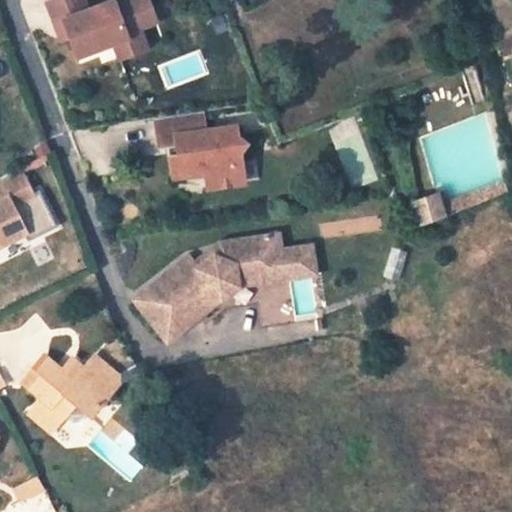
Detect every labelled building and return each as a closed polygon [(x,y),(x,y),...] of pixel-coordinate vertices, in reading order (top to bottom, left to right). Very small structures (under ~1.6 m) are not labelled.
[(84,0),(47,0),(55,22),(63,20),(67,32),(74,51),(111,39),(125,34),(124,30),(137,25),(154,19),(147,0),(120,0),(114,2),(113,0),(101,0),(86,5),(84,0)] [(63,20),(55,22),(59,35),(67,32),(63,20)] [(125,34),(111,39),(117,56),(145,46),(137,25),(124,30),(125,34)] [(511,37),(502,42),(507,55),(511,52),(511,37)] [(14,48),(0,53),(0,82),(23,74),(14,48)] [(203,108),(157,114),(160,144),(170,143),(173,168),(202,164),(203,171),(204,174),(223,176),(240,168),(235,124),(205,128),(203,108)] [(202,164),(173,168),(174,175),(203,171),(202,164)] [(0,244),(26,232),(13,204),(35,194),(22,166),(0,177),(0,244)] [(223,176),(204,174),(205,184),(242,179),(240,168),(223,176)] [(507,191),(504,181),(437,206),(433,192),(412,198),(419,225),(507,191)] [(277,231),(218,238),(212,251),(196,264),(186,251),(131,294),(164,337),(197,311),(193,306),(212,292),(218,296),(236,284),(258,282),(256,269),(271,266),(280,256),(279,247),(277,231)] [(310,243),(279,247),(280,256),(271,266),(256,269),(258,282),(284,278),(284,275),(313,271),(310,243)] [(88,419),(117,387),(116,378),(96,360),(83,373),(76,366),(66,378),(61,374),(49,364),(28,387),(41,399),(29,414),(49,431),(62,418),(71,425),(78,425),(85,417),(88,419)] [(72,361),(61,374),(66,378),(76,366),(72,361)] [(37,475),(26,480),(33,494),(44,489),(37,475)]
